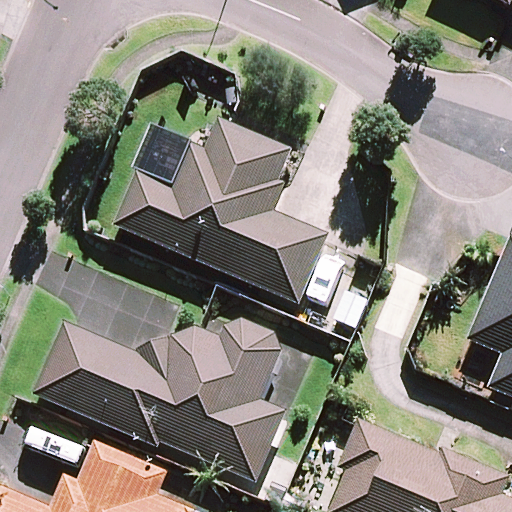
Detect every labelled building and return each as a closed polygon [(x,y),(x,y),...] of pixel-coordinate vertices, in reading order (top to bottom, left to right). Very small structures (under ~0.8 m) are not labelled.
[(511,0),(492,0),(511,9),(511,0)] [(332,241),(277,217),(290,187),(283,184),(296,153),(223,122),(210,153),(193,146),(175,189),(141,175),(118,230),(303,308),(332,241)] [(511,399),(511,240),(511,241),(469,342),(502,356),(488,389),(511,399)] [(225,340),(199,330),(140,355),(69,325),(38,398),(161,451),(164,445),(259,486),(290,413),(265,404),(285,356),(278,335),(246,322),(228,332),(225,340)] [(443,457),(362,423),(342,471),(350,474),(333,511),(511,511),(511,501),(505,498),(511,481),(511,479),(445,451),(443,457)] [(172,476),(99,445),(82,485),(68,479),(53,511),(52,511),(0,489),(0,511),(191,511),(162,499),(172,476)]
